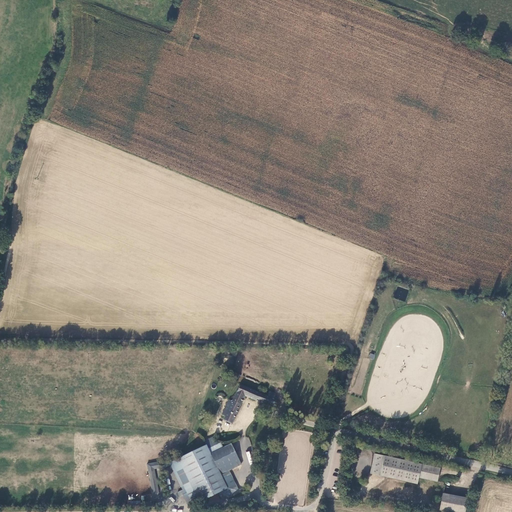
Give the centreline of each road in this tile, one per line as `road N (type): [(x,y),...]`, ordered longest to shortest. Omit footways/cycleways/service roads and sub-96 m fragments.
road 1 (track): [(0,338),(351,345),(333,425)]
road 2 (unclassified): [(338,430),(511,473)]
